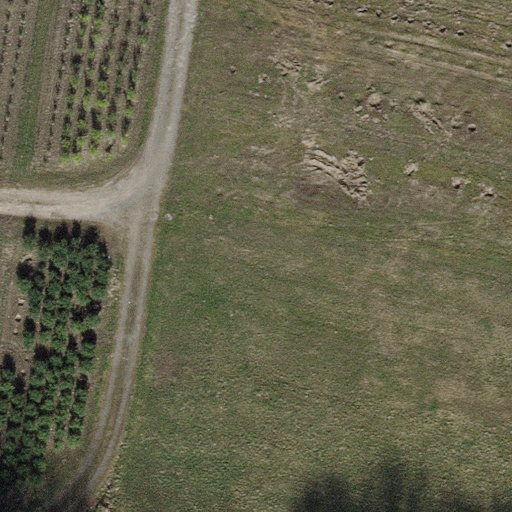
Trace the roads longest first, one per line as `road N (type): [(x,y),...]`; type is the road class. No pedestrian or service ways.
road 1 (track): [(0,204),(148,212),(188,0)]
road 2 (track): [(62,511),(82,495),(109,445),(148,212)]
